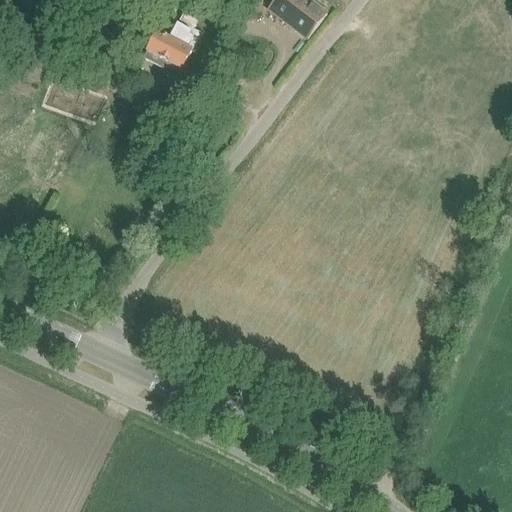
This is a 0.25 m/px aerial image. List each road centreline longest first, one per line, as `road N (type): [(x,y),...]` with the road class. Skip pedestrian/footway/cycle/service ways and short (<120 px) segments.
road 1 (unclassified): [(95,352),(145,274),(360,0)]
road 2 (unknown): [(381,505),(511,184)]
road 3 (tertiary): [(389,511),(286,441),(95,352)]
